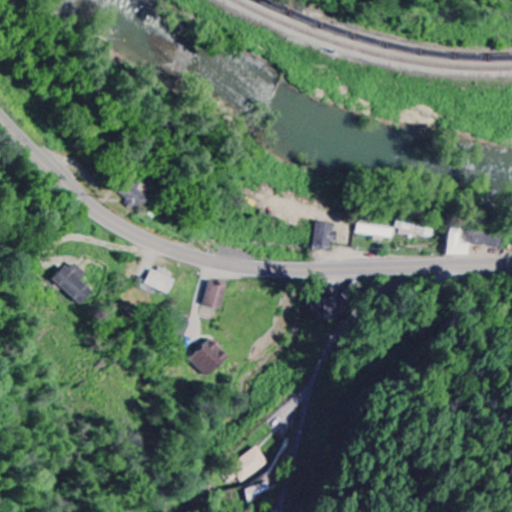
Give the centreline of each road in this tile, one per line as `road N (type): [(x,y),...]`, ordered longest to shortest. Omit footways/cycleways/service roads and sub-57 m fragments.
road 1 (primary): [(0,119),(94,208),(191,257),(288,272),(511,261)]
road 2 (residential): [(309,405),(342,331),(381,293),(511,262)]
road 3 (residential): [(279,511),(309,405),(308,369),(327,318),(362,268)]
road 4 (residential): [(152,242),(130,248),(59,240),(50,268),(78,312)]
